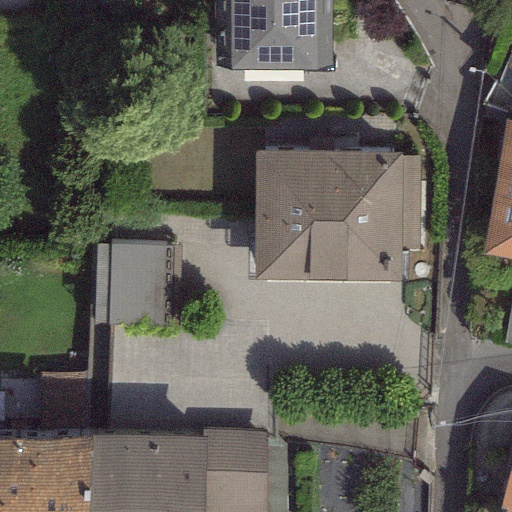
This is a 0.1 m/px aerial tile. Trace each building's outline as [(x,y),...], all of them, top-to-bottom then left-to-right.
[(219,0),(219,47),(327,46),(326,0),(219,0)] [(105,90),(109,16),(70,16),(66,87),(105,90)] [(511,36),(481,97),(511,108),(511,36)] [(511,238),(511,115),(509,114),(488,235),(511,238)] [(391,253),(392,148),(262,146),(261,251),(391,253)] [(169,320),(170,242),(108,239),(107,317),(169,320)] [(82,427),(258,434),(271,400),(275,325),(169,320),(107,317),(87,317),(85,370),(82,427)] [(82,427),(85,370),(42,368),(39,425),(82,427)] [(258,511),(258,434),(82,427),(39,425),(0,423),(0,511),(258,511)] [(425,480),(429,475),(420,467),(416,473),(425,480)]
